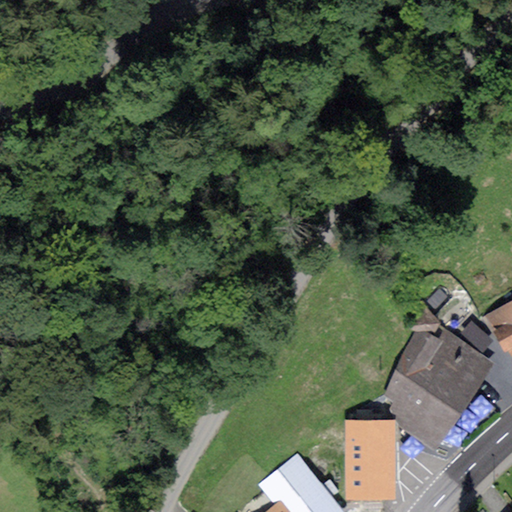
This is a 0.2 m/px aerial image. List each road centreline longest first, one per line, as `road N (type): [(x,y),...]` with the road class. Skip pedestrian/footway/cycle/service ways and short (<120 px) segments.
road 1 (residential): [(511,14),(328,225),(158,511)]
road 2 (residential): [(0,108),(42,95),(158,24),(219,0)]
